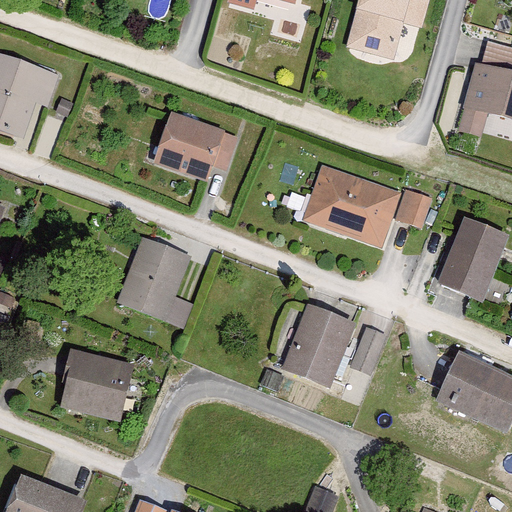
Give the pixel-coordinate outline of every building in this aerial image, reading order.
[(256,0),(273,0),(295,6),(296,0),(228,0),(227,4),(253,11),(256,0)] [(359,0),(347,48),(394,61),(404,25),(422,30),(430,0),(359,0)] [(511,48),(488,42),(482,65),(511,73),(511,48)] [(60,76),(0,54),(0,132),(24,140),(36,104),(48,109),(60,76)] [(511,73),(482,65),(476,64),(458,132),(482,138),(488,116),(511,122),(511,73)] [(226,133),(172,113),(152,166),(206,186),(226,133)] [(403,193),(324,164),(305,224),(383,248),(403,193)] [(432,200),(406,191),(396,221),(422,230),(432,200)] [(510,237),(464,219),(438,286),(483,304),(510,237)] [(192,257),(144,239),(119,306),(182,330),(192,304),(177,298),(192,257)] [(357,325),(307,306),(282,371),(332,390),(357,325)] [(350,369),(371,377),(388,336),(366,328),(350,369)] [(134,366),(73,351),(60,408),(120,423),(134,366)] [(511,428),(511,380),(458,355),(437,402),(509,435),(511,428)] [(82,511),(86,502),(21,478),(8,511),(82,511)] [(166,511),(140,502),(135,511),(166,511)]
